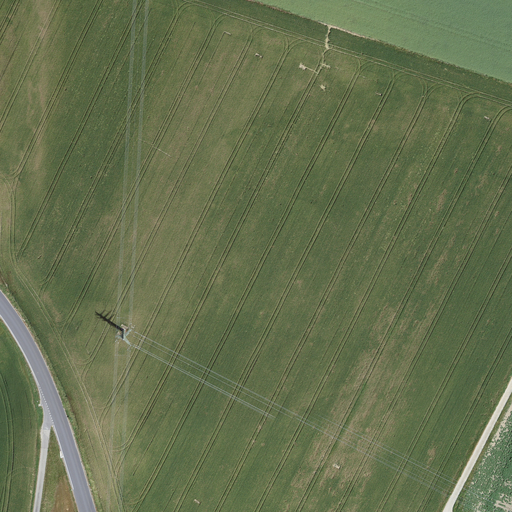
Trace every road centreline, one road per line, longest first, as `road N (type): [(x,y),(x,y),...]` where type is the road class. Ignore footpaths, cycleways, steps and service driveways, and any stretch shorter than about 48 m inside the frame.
road 1 (tertiary): [(88,511),(51,394),(0,302)]
road 2 (track): [(448,511),(511,387)]
